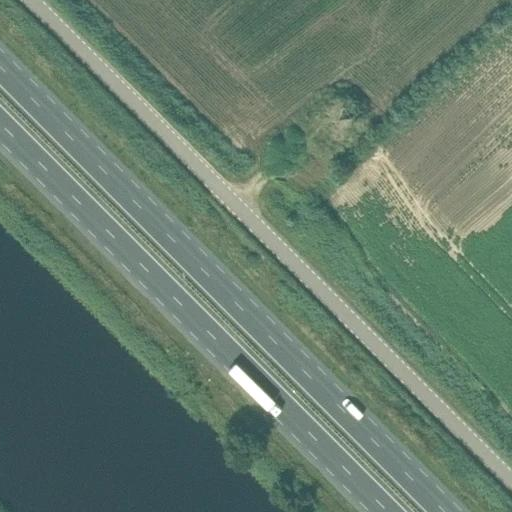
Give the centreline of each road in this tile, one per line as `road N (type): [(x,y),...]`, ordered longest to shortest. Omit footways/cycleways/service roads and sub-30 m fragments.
road 1 (unclassified): [(511,483),(29,0)]
road 2 (trunk): [(446,511),(0,64)]
road 3 (trunk): [(0,128),(383,511)]
